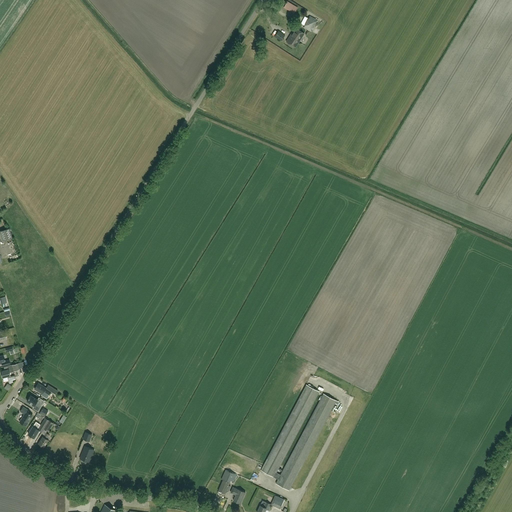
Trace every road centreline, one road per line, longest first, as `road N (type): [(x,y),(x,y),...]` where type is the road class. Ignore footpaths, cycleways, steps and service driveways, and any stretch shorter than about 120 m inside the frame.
road 1 (unclassified): [(0,411),(265,0)]
road 2 (tertiary): [(205,511),(96,489),(44,468),(0,421)]
